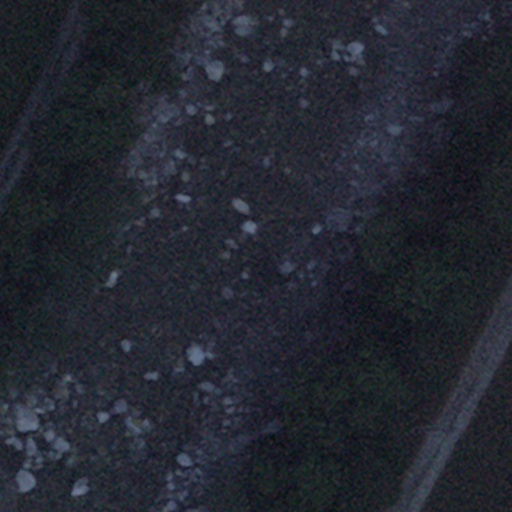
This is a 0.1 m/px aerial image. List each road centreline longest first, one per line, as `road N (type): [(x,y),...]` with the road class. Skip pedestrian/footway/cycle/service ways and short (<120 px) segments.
road 1 (track): [(511,278),(395,511)]
road 2 (track): [(75,0),(0,174)]
